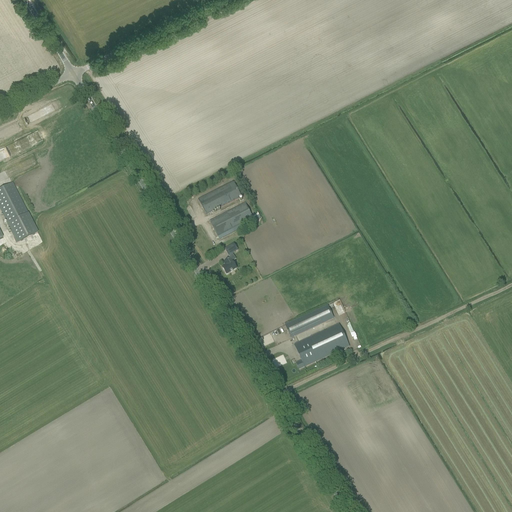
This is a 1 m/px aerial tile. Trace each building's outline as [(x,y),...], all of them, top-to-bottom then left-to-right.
[(38,142),(42,141),(39,131),(34,133),(38,142)] [(198,200),(206,215),(211,213),(242,198),(234,182),(203,198),(198,200)] [(12,184),(0,190),(0,209),(7,224),(17,244),(38,233),(28,214),(27,214),(12,184)] [(214,219),(210,222),(218,237),(220,240),(255,222),(261,219),(258,214),(252,217),(245,204),(240,206),(214,219)] [(225,250),(229,256),(232,254),(238,251),(234,244),(225,250)] [(227,266),(222,268),(226,275),(237,269),(232,262),(230,259),(225,262),(227,266)] [(287,325),(285,326),(291,338),(291,339),(296,337),(321,325),(324,323),(325,323),(334,319),(328,306),(290,324),(287,325)] [(299,343),(294,345),(301,361),(296,364),(299,370),(309,366),(349,347),(339,325),(328,330),(327,330),(324,331),(299,343)]
